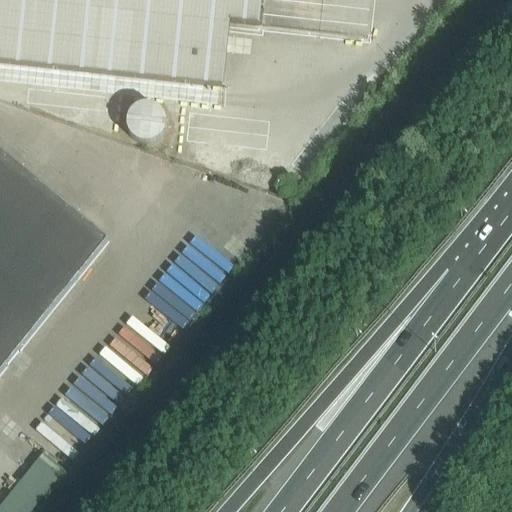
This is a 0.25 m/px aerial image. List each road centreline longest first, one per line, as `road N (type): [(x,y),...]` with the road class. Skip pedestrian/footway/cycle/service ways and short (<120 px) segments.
road 1 (motorway): [(465,273),(309,416),(225,511)]
road 2 (motorway): [(465,273),(281,511)]
road 3 (motorway): [(339,511),(511,283)]
road 4 (motorway): [(411,511),(511,356)]
